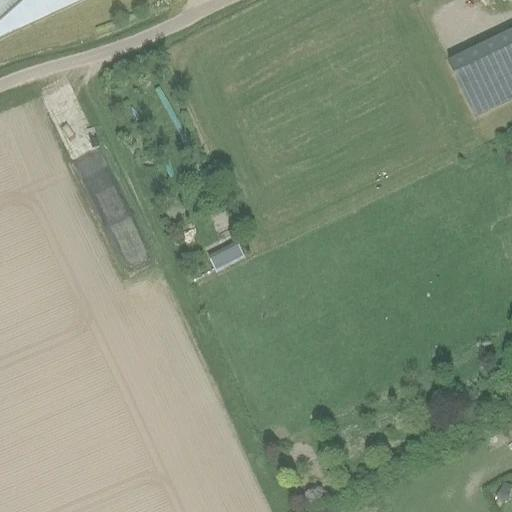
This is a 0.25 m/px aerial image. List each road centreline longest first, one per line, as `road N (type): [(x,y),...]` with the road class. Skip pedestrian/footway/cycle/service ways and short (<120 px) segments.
road 1 (track): [(73,62),(281,511)]
road 2 (unclassified): [(0,87),(131,44),(228,0)]
